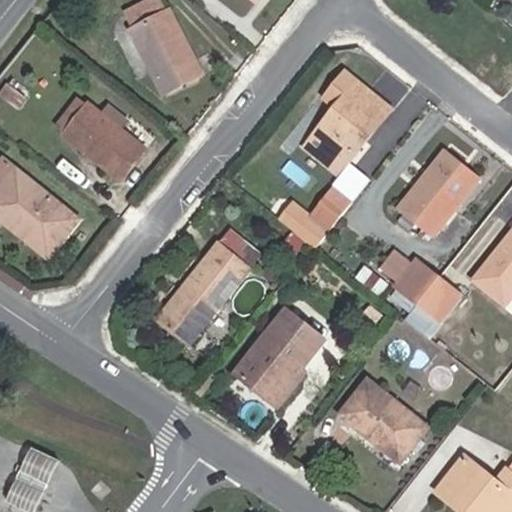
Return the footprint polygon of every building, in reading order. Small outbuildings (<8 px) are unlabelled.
[(136,29),(167,13),(159,0),(150,0),(127,12),(136,29)] [(203,75),(170,11),(167,13),(136,29),(132,31),(165,94),(203,75)] [(349,164),(392,111),(346,74),(326,99),(338,108),(315,137),(349,164)] [(65,135),(89,105),(79,97),(55,127),(65,135)] [(146,149),(120,130),(127,122),(109,107),(102,115),(89,105),(65,135),(65,136),(122,181),(146,149)] [(349,164),(315,137),(306,148),(340,175),(349,164)] [(434,236),(480,180),(446,154),(400,210),(434,236)] [(0,189),(16,169),(3,159),(0,162),(0,189)] [(79,219),(16,169),(0,189),(0,219),(5,213),(39,240),(34,246),(48,258),(79,219)] [(329,233),(352,204),(335,190),(312,219),(329,233)] [(39,240),(5,213),(0,219),(34,246),(39,240)] [(511,235),(475,281),(505,306),(511,297),(511,235)] [(199,332),(250,269),(219,245),(158,321),(189,346),(199,332)] [(400,282),(413,266),(396,253),(383,269),(400,282)] [(418,304),(439,278),(417,261),(413,266),(400,282),(396,286),(418,304)] [(440,322),(461,296),(439,278),(418,304),(440,322)] [(300,372),(326,341),(288,310),(236,374),(268,399),(288,375),(294,380),(300,372)] [(214,343),(199,332),(189,346),(203,357),(214,343)] [(278,407),(304,375),(300,372),(294,380),(288,375),(268,399),(278,407)] [(428,428),(369,381),(341,416),(370,439),(373,435),(378,438),(375,443),(401,463),(428,428)] [(33,450),(8,503),(27,511),(35,511),(60,461),(33,450)] [(511,511),(511,473),(510,472),(508,470),(498,482),(466,457),(442,488),(472,511),(511,511)] [(472,511),(442,488),(437,494),(460,511),(472,511)]
